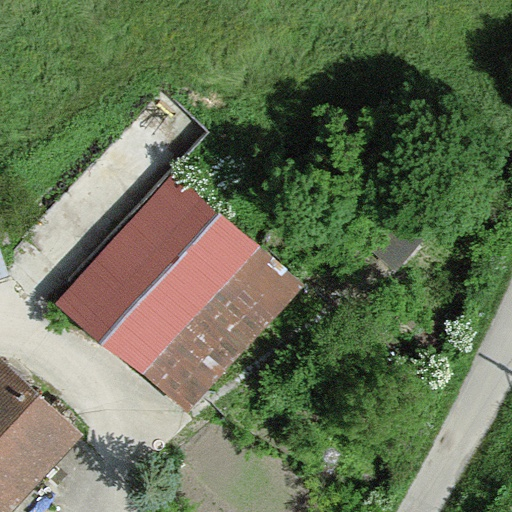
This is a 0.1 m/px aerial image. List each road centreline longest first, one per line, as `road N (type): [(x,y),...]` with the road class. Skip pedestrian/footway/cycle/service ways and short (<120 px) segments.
road 1 (track): [(0,324),(145,423),(93,511)]
road 2 (unclassified): [(425,511),(511,347)]
